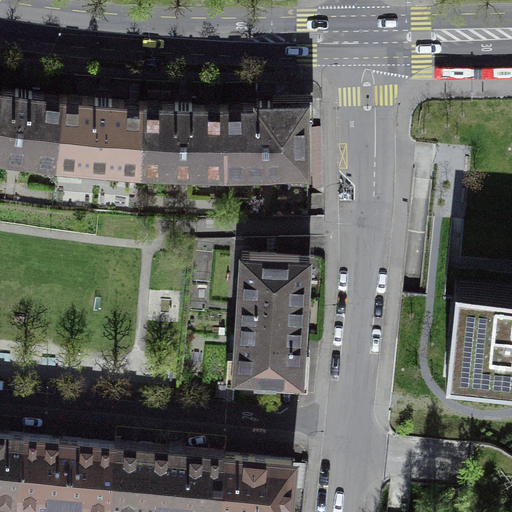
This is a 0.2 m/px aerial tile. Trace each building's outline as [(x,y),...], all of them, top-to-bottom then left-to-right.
[(0,153),(57,161),(63,94),(32,90),(32,85),(24,84),(15,83),(15,87),(0,85),(0,153)] [(95,96),(63,94),(57,161),(141,168),(143,101),(112,98),(112,93),(104,93),(95,92),(95,96)] [(143,101),(141,168),(225,171),(223,103),(192,102),(192,98),(183,97),(175,97),(175,102),(143,101)] [(223,103),(225,171),(272,170),(272,194),(309,194),(307,97),(265,98),(256,98),(256,103),(223,103)] [(439,140),(436,214),(467,215),(470,141),(439,140)] [(309,194),(272,194),(273,216),(322,215),(322,194),(315,194),(309,194)] [(241,250),(239,292),(236,333),(304,337),(309,254),(309,235),(278,235),(277,252),(259,250),(241,250)] [(511,285),(457,280),(447,373),(511,379),(511,285)] [(304,337),(236,333),(236,340),(234,372),(255,373),(254,381),(275,382),(275,376),(301,378),(304,337)] [(0,492),(17,494),(23,432),(6,430),(0,429),(0,492)] [(61,436),(23,432),(17,494),(41,496),(39,508),(76,511),(84,511),(86,501),(109,503),(115,441),(61,436)] [(170,446),(115,441),(109,503),(151,507),(149,511),(195,511),(196,511),(208,511),(218,511),(224,451),(170,446)] [(241,453),(224,451),(218,511),(287,511),(292,457),(241,453)]
